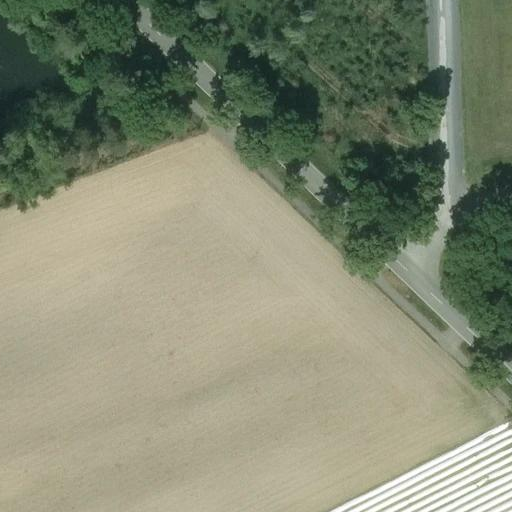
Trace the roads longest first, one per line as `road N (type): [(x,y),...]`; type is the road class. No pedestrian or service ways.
road 1 (tertiary): [(401,266),(123,0)]
road 2 (unclassified): [(401,266),(444,221),(442,0)]
road 3 (tertiary): [(511,371),(401,266)]
